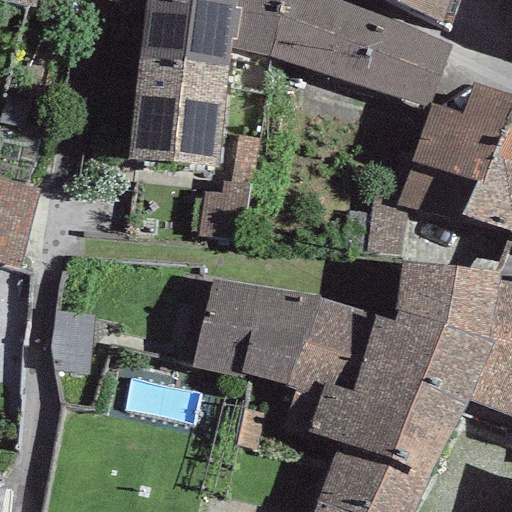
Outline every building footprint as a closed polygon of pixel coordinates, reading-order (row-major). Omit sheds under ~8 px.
[(0,0),(0,1),(34,8),(35,0),(0,0)] [(160,0),(143,0),(137,59),(227,69),(230,49),(269,58),(278,0),(187,0),(186,4),(160,0)] [(449,44),(345,0),(278,0),(269,58),(427,108),(428,104),(449,44)] [(387,0),(439,22),(447,0),(387,0)] [(227,69),(137,59),(126,158),(217,167),(227,69)] [(427,108),(411,162),(474,180),(487,184),(495,157),(511,121),(511,94),(473,83),(461,115),(428,104),(427,108)] [(511,121),(495,157),(511,163),(511,121)] [(474,180),(458,216),(511,235),(511,163),(495,157),(487,184),(474,180)] [(0,177),(0,265),(19,270),(39,187),(0,177)] [(401,264),(395,311),(488,339),(497,283),(500,273),(401,264)] [(287,388),(318,298),(213,280),(195,369),(287,388)] [(511,285),(497,283),(488,339),(497,340),(468,402),(511,417),(511,437),(511,442),(511,285)] [(318,298),(287,388),(318,400),(305,433),(337,442),(316,501),(349,511),(416,511),(468,402),(497,340),(488,339),(395,311),(392,321),(318,298)] [(349,511),(316,501),(311,511),(349,511)]
